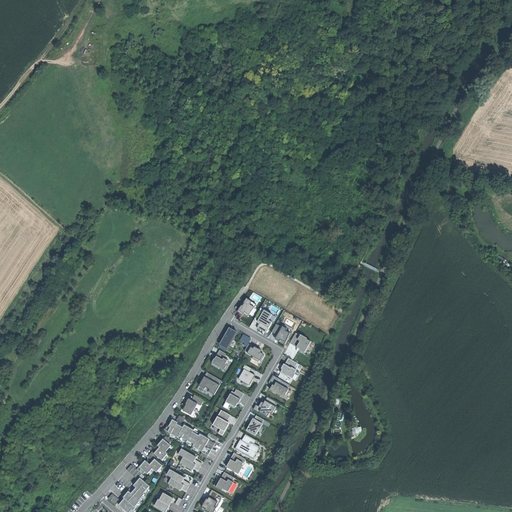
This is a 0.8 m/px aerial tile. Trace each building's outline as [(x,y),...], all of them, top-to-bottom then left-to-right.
[(244,311),(248,314),(253,307),(249,304),(251,301),(246,298),(243,302),(244,303),(242,306),(241,305),(238,309),(243,313),(244,311)] [(260,323),(268,327),(271,322),(267,320),(271,314),(263,310),(257,321),(260,323)] [(268,327),(260,323),(257,328),(261,330),(265,332),(268,327)] [(272,331),(277,335),(282,327),(276,324),(272,331)] [(277,335),(275,338),(277,339),(279,340),(280,338),(285,341),(287,338),(286,337),(289,333),(284,331),(286,329),(282,326),(282,327),(277,335)] [(233,330),(228,328),(218,345),(227,351),(237,333),(233,330)] [(296,333),(290,343),(293,345),(296,346),(299,341),(297,339),(299,335),(296,333)] [(299,341),(296,346),(299,348),(299,349),(304,352),(310,341),(306,339),(306,338),(300,334),(299,335),(297,339),(299,341)] [(248,352),(247,353),(253,356),(259,360),(263,354),(260,352),(261,350),(257,348),(254,346),(253,348),(250,347),(248,352)] [(216,356),(222,359),(223,358),(225,353),(220,350),(216,356)] [(212,360),(211,362),(223,369),(226,365),(224,364),(227,360),(223,358),(222,359),(216,356),(215,359),(214,358),(212,360)] [(281,371),(292,378),(294,374),(293,373),(295,369),(291,367),(290,368),(283,364),(282,366),(281,368),(282,369),(281,371)] [(244,369),(238,379),(249,385),(252,380),(255,375),(250,372),(244,369)] [(207,372),(204,377),(219,385),(221,380),(207,372)] [(202,381),(199,385),(204,388),(205,386),(210,389),(209,391),(214,394),(219,385),(204,377),(202,381)] [(271,387),(269,389),(284,397),(288,389),(276,382),(274,385),(272,384),(271,387)] [(230,393),(240,399),(243,393),(236,389),(234,392),(231,391),(230,393)] [(230,393),(225,401),(230,404),(230,403),(236,406),(238,403),(240,399),(230,393)] [(194,395),(191,400),(197,404),(200,405),(203,400),(194,395)] [(267,397),(265,400),(275,406),(277,402),(267,397)] [(187,404),(183,410),(191,415),(197,404),(191,400),(188,399),(187,401),(186,403),(187,404)] [(267,411),(271,413),(275,406),(265,400),(263,403),(261,408),(259,411),(265,414),(267,411)] [(219,413),(217,416),(227,421),(230,415),(221,410),(219,413)] [(183,424),(186,418),(180,415),(176,421),(183,424)] [(254,419),(262,423),(264,420),(256,415),(254,419)] [(220,429),(224,431),(226,427),(229,423),(227,421),(217,416),(212,425),(220,429)] [(249,424),(246,430),(254,435),(259,428),(262,423),(254,419),(253,418),(249,424)] [(168,430),(184,440),(191,428),(184,423),(182,427),(176,423),(177,422),(172,419),(170,422),(168,426),(170,427),(168,430)] [(199,450),(201,451),(205,445),(209,439),(199,433),(198,435),(192,431),(193,429),(191,428),(184,440),(194,447),(192,449),(198,452),(199,450)] [(245,434),(242,440),(249,444),(250,441),(254,444),(256,441),(245,434)] [(159,441),(157,445),(160,447),(165,451),(170,445),(162,438),(159,441)] [(238,444),(235,448),(253,458),(260,447),(254,444),(250,441),(249,444),(242,440),(240,439),(238,444)] [(165,451),(160,447),(157,450),(154,453),(162,459),(167,453),(165,451)] [(181,448),(177,455),(182,457),(192,463),(194,459),(195,458),(196,457),(181,448)] [(192,463),(182,457),(179,463),(192,470),(193,469),(194,467),(195,464),(192,463)] [(152,461),(149,464),(153,467),(152,468),(156,472),(162,465),(154,459),(152,461)] [(226,467),(238,473),(242,466),(241,465),(242,462),(236,459),(235,462),(230,459),(228,463),(226,467)] [(142,463),(139,467),(147,474),(152,468),(153,467),(149,464),(145,460),(142,463)] [(170,469),(166,475),(171,478),(181,483),(183,480),(184,478),(184,477),(170,469)] [(128,491),(123,497),(125,498),(134,506),(139,500),(144,494),(143,493),(149,486),(140,478),(134,485),(136,487),(131,493),(128,491)] [(181,483),(171,478),(168,483),(181,491),(182,489),(182,488),(184,485),(181,483)] [(218,482),(216,486),(222,490),(223,488),(228,491),(233,482),(228,479),(227,481),(220,478),(218,482)] [(163,492),(159,499),(169,505),(171,501),(173,498),(163,492)] [(108,498),(113,503),(118,498),(113,493),(108,498)] [(210,511),(211,511),(213,511),(215,507),(213,507),(216,501),(208,497),(207,499),(206,498),(204,502),(202,506),(205,508),(205,509),(209,511),(210,511)] [(134,506),(125,498),(119,505),(126,511),(128,511),(131,509),(133,510),(135,508),(134,506)] [(169,505),(159,499),(157,499),(153,506),(163,511),(164,511),(167,509),(169,505)]
